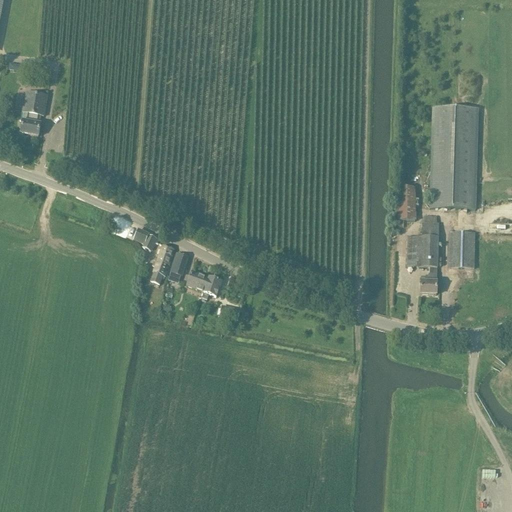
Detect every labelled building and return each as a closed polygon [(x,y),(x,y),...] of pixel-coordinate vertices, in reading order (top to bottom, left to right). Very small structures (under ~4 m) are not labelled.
[(27,94),(23,113),(21,115),(20,119),(23,123),(21,134),(23,137),(27,137),(28,136),(38,138),(40,126),(37,125),(38,117),(41,117),(45,97),(27,94)] [(476,211),(478,110),(432,109),(429,210),(476,211)] [(406,218),(416,218),(415,189),(405,189),(406,218)] [(421,239),(438,239),(438,225),(436,224),(437,217),(424,217),(424,224),(422,224),(421,239)] [(503,233),(511,233),(511,225),(508,225),(508,229),(504,229),(503,233)] [(141,250),(150,254),(156,241),(148,238),(149,236),(138,232),(134,242),(143,246),(141,250)] [(474,270),(475,235),(449,234),(448,270),(474,270)] [(437,270),(438,239),(421,239),(407,239),(406,269),(429,270),(437,270)] [(165,278),(174,251),(161,247),(153,274),(150,283),(159,287),(163,277),(165,278)] [(182,279),(188,259),(176,255),(170,274),(182,279)] [(436,283),(437,270),(429,270),(429,276),(426,278),(420,278),(420,296),(436,297),(436,283)] [(204,291),(209,279),(208,279),(192,273),(186,287),(202,293),(203,291),(204,291)] [(207,301),(209,295),(216,298),(221,283),(209,279),(204,291),(203,291),(202,293),(203,293),(201,299),(207,301)] [(236,325),(239,313),(227,310),(224,322),(236,325)]
